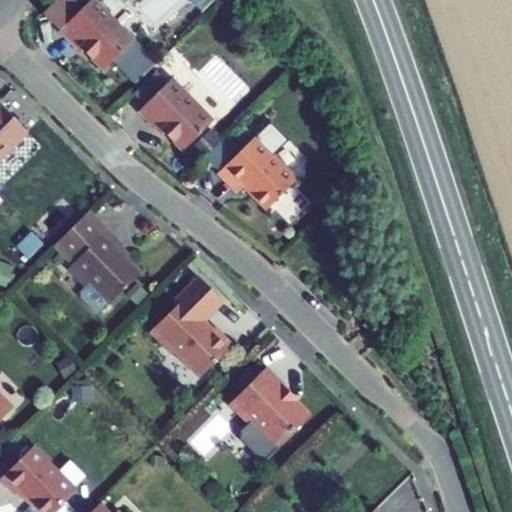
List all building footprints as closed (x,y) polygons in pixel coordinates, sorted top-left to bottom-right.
[(57,0),(44,14),(60,30),(83,8),(74,0),(57,0)] [(60,30),(59,31),(76,47),(78,45),(103,71),(134,40),(95,0),(90,0),(83,8),(60,30)] [(145,104),(167,82),(157,71),(134,94),(145,104)] [(145,104),(139,110),(157,129),(159,127),(181,149),(214,119),(172,77),(167,82),(145,104)] [(0,160),(28,133),(0,104),(0,160)] [(254,137),(218,173),(237,193),(244,186),(267,210),(297,180),(254,137)] [(55,244),(74,263),(102,235),(83,216),(55,244)] [(123,247),(107,230),(102,235),(74,263),(68,269),(74,275),(86,286),(89,283),(111,304),(141,274),(126,259),(118,251),(122,248),(123,247)] [(126,259),(129,255),(122,248),(118,251),(126,259)] [(222,301),(198,277),(173,302),(177,305),(149,333),(170,354),(177,354),(200,377),(232,345),(214,328),(212,330),(202,320),(222,301)] [(101,311),(109,303),(91,285),(83,293),(101,311)] [(384,330),(370,317),(362,324),(376,338),(384,330)] [(310,415),(266,368),(230,404),(249,423),(242,432),(242,439),(264,461),(274,451),(274,442),(279,446),(310,415)] [(0,395),(0,420),(12,408),(0,395)] [(33,446),(0,479),(15,494),(19,490),(41,511),(52,511),(76,490),(33,446)]
